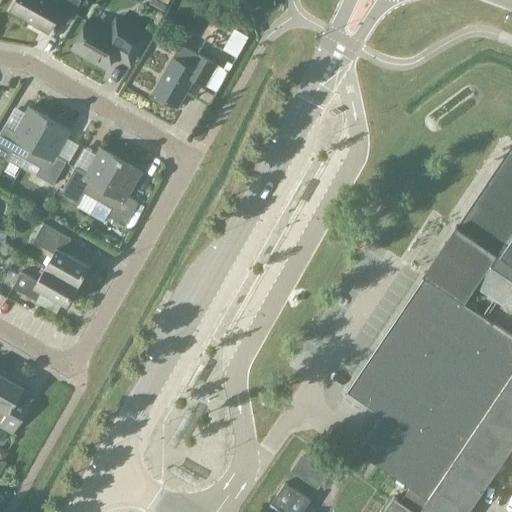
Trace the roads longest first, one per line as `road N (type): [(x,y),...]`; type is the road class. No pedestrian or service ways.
road 1 (secondary): [(103,466),(343,40)]
road 2 (residential): [(71,369),(191,157)]
road 3 (residential): [(0,58),(31,65),(191,157)]
